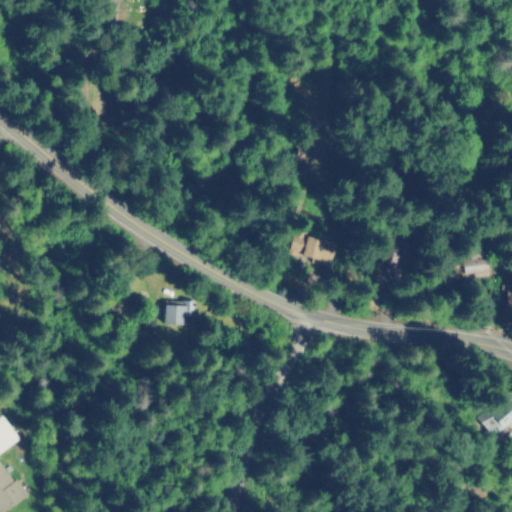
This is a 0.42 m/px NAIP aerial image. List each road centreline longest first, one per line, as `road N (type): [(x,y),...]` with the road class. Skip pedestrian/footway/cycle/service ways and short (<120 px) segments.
road 1 (tertiary): [(511,350),(308,319),(127,215),(0,111)]
road 2 (residential): [(235,511),(251,430),(308,319)]
